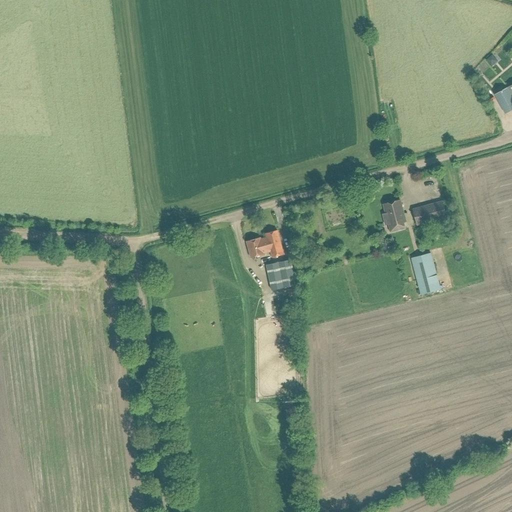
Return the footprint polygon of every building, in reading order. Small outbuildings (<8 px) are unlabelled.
[(511,97),(507,88),(494,94),(505,114),(511,110),(511,97)] [(400,200),(383,204),(386,213),(383,214),(385,225),(388,224),(390,232),(405,228),(402,215),(404,214),(400,200)] [(417,225),(446,217),(442,201),(413,209),(417,225)] [(265,254),(272,252),(272,255),(283,251),(277,231),(266,234),(267,238),(261,239),(261,238),(246,242),(251,258),(265,254)] [(411,258),(420,295),(441,290),(431,253),(411,258)] [(296,285),(291,260),(266,265),(271,290),(296,285)]
